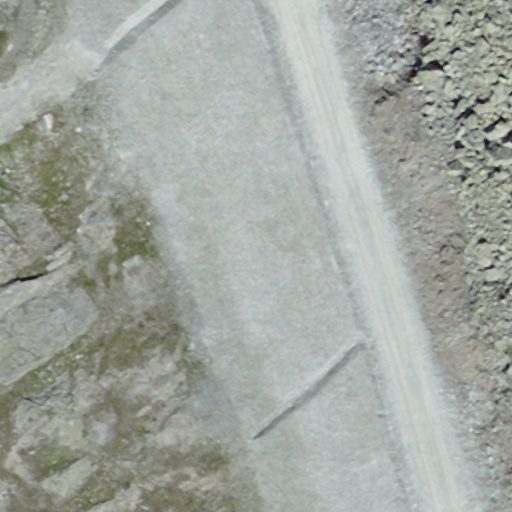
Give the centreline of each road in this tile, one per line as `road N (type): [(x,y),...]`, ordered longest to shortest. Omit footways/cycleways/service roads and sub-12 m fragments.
road 1 (track): [(287,0),(382,281),(445,511)]
road 2 (track): [(157,0),(0,116)]
